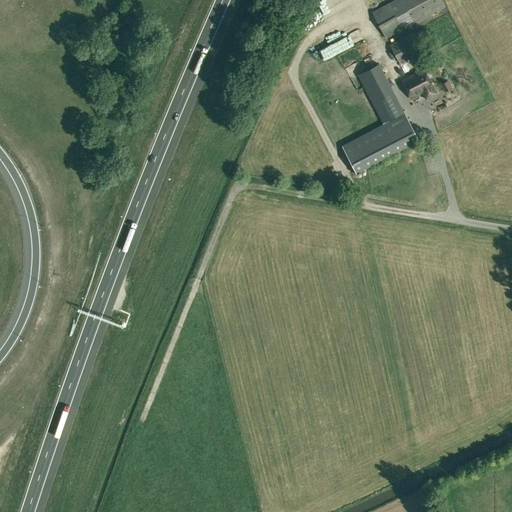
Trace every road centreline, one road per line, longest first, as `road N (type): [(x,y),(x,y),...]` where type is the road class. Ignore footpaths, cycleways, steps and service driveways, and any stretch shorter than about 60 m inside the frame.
road 1 (motorway): [(27,511),(138,198),(222,0)]
road 2 (track): [(458,221),(239,185),(143,418)]
road 3 (motorway): [(0,153),(33,226),(34,262),(28,306),(0,354)]
